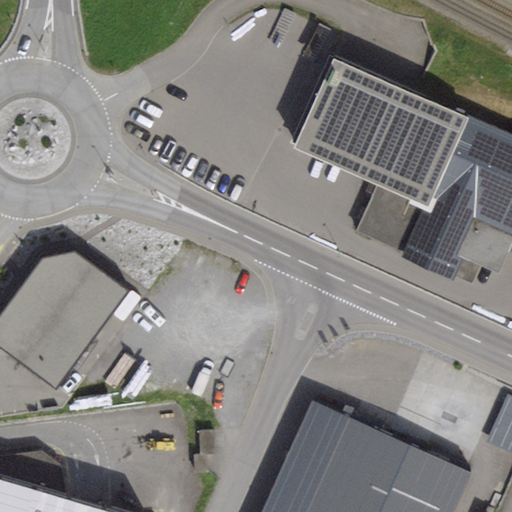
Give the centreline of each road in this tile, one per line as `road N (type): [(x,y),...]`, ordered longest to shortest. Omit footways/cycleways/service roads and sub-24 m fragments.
road 1 (tertiary): [(511,357),(267,246)]
road 2 (tertiary): [(267,246),(127,163),(98,118)]
road 3 (tertiary): [(60,204),(127,201),(267,246)]
